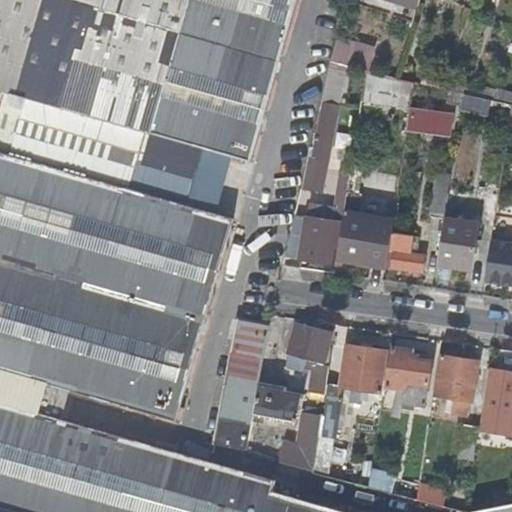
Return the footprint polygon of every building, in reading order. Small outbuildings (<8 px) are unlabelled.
[(0,0),(0,371),(70,391),(175,421),(233,218),(212,211),(227,154),(249,160),(293,0),(0,0)] [(384,91),(387,75),(366,70),(364,89),(384,91)] [(429,72),(426,84),(445,89),(449,76),(429,72)] [(498,88),(449,76),(445,89),(449,90),(464,93),(494,100),(498,89),(498,88)] [(511,92),(498,89),(494,100),(511,104),(511,92)] [(448,100),(463,102),(464,93),(449,90),(448,100)] [(486,117),(490,103),(466,95),(462,109),(486,117)] [(316,147),(312,146),(309,158),(312,159),(305,188),(325,192),(331,163),(329,162),(342,107),(326,103),(316,147)] [(412,108),(409,126),(451,132),(454,114),(412,108)] [(333,225),(306,220),(300,257),(334,263),(340,226),(343,227),(345,211),(350,184),(351,172),(339,170),(335,204),(336,204),(333,225)] [(431,218),(445,220),(445,218),(452,174),(438,172),(431,218)] [(359,185),(350,184),(345,211),(355,213),(359,185)] [(511,219),(495,217),(486,280),(511,284),(511,219)] [(300,257),(306,220),(295,218),(287,255),(300,257)] [(479,223),(445,218),(445,220),(438,263),(472,269),(479,223)] [(393,227),(347,220),(341,258),(387,265),(392,232),(393,227)] [(411,235),(392,232),(387,265),(422,270),(424,255),(408,252),(411,235)] [(254,414),(260,383),(271,325),(238,319),(214,443),(247,450),(254,414)] [(329,367),(334,349),(329,348),(334,333),(297,322),(289,353),(325,363),(325,366),(329,367)] [(342,387),(347,346),(346,346),(334,345),(334,349),(330,373),(327,394),(327,395),(340,397),(342,387)] [(387,352),(347,346),(342,387),(357,389),(355,399),(367,400),(368,391),(381,393),(387,352)] [(387,387),(384,386),(381,406),(415,411),(416,406),(427,408),(433,363),(414,360),(414,352),(393,348),(387,387)] [(480,361),(443,356),(437,395),(452,398),(450,411),(471,414),(473,401),(474,400),(480,361)] [(511,372),(491,370),(485,411),(511,414),(511,372)] [(70,391),(0,371),(0,402),(61,420),(70,391)] [(316,392),(327,394),(330,373),(319,371),(316,392)] [(285,387),(260,383),(254,414),(298,421),(303,394),(284,391),(285,387)] [(336,438),(341,400),(328,397),(321,436),(336,438)] [(341,400),(336,438),(346,433),(349,408),(341,400)] [(61,420),(0,402),(0,510),(6,511),(346,511),(273,491),(276,481),(61,420)] [(511,421),(511,414),(485,411),(484,421),(511,425),(511,421)] [(461,451),(475,453),(480,419),(467,417),(461,451)] [(332,445),(319,443),(315,472),(330,476),(333,458),(330,458),(332,445)] [(299,457),(287,454),(284,464),(296,467),(299,457)] [(417,489),(370,477),(369,485),(416,497),(417,489)] [(422,485),(418,503),(445,508),(448,490),(422,485)] [(511,511),(511,503),(472,511),(471,511),(511,511)]
